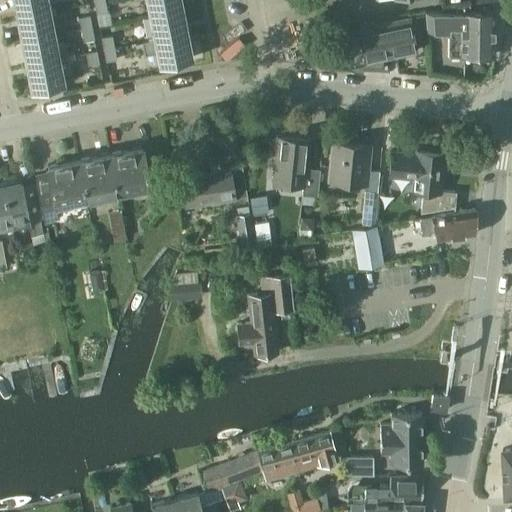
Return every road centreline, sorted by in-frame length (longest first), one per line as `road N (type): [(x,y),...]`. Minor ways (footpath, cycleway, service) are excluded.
road 1 (tertiary): [(444,511),(474,361),(492,203)]
road 2 (unclassified): [(266,86),(220,87),(11,129)]
road 3 (unclassified): [(507,109),(266,86)]
